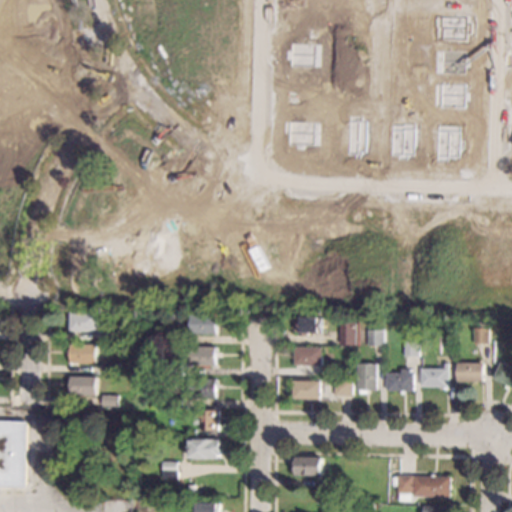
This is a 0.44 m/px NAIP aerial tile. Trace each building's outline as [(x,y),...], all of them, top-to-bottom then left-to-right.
[(99,332),(70,331),(71,312),(99,313),(99,332)] [(217,334),(191,334),(191,315),(217,315),(217,334)] [(323,318),(323,323),(328,323),(328,332),(323,331),(323,333),(310,333),(310,337),(301,336),(301,331),(296,331),(296,325),(301,325),(301,317),(323,318)] [(357,345),(341,345),(341,324),(357,324),(357,345)] [(489,329),(489,344),(474,343),(475,328),(489,329)] [(184,343),(168,343),(169,330),(184,330),(184,343)] [(385,345),(369,345),(369,330),(385,330),(385,345)] [(419,356),(405,356),(405,341),(419,341),(419,356)] [(97,363),(71,363),(71,344),(97,345),(97,363)] [(216,365),(190,365),(190,347),(217,347),(216,365)] [(322,366),(295,365),(296,347),(323,348),(322,366)] [(449,387),(422,386),(422,369),(445,369),(445,362),(449,362),(449,387)] [(511,367),(511,387),(494,379),(502,362),(511,367)] [(120,374),(105,374),(105,363),(120,364),(120,374)] [(183,374),(167,375),(167,363),(183,363),(183,374)] [(484,364),(484,382),(458,381),(458,363),(484,364)] [(378,390),(369,390),(369,394),(360,394),(360,390),(359,390),(359,364),(378,364),(378,390)] [(411,373),(415,373),(414,391),(387,391),(388,373),(402,373),(402,369),(411,370),(411,373)] [(97,377),(97,395),(71,395),(72,377),(97,377)] [(354,396),(335,396),(336,378),(337,378),(354,378),(354,396)] [(217,398),(191,397),(191,379),(217,379),(217,398)] [(321,381),(321,399),(294,398),(295,381),(321,381)] [(287,386),(289,389),(288,392),(285,393),(282,392),(280,389),(282,386),(284,385),(287,386)] [(120,407),(103,406),(104,395),(120,396),(120,407)] [(182,406),(166,406),(167,396),(183,396),(182,406)] [(219,431),(202,430),(202,424),(194,424),(194,417),(202,417),(202,410),(219,411),(219,431)] [(27,487),(0,486),(0,421),(28,422),(27,487)] [(221,455),(219,455),(219,458),(190,458),(191,440),(221,440),(221,455)] [(323,476),(296,475),(296,457),(323,457),(323,476)] [(178,481),(173,481),(173,479),(163,479),(164,461),(179,462),(178,481)] [(414,476),(451,477),(451,497),(413,496),(414,493),(412,493),(412,501),(400,501),(400,493),(398,493),(399,475),(414,476)] [(221,503),(221,511),(197,511),(198,503),(221,503)]
